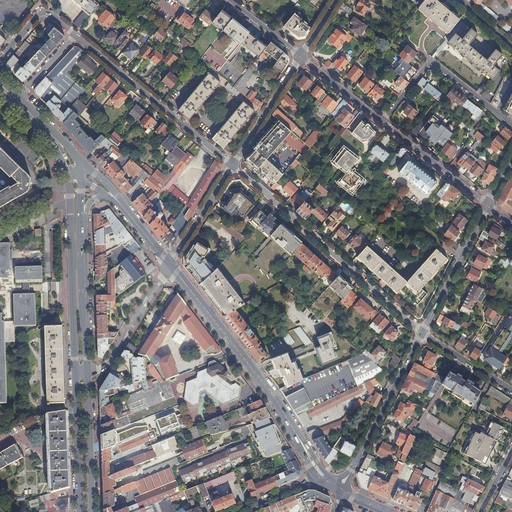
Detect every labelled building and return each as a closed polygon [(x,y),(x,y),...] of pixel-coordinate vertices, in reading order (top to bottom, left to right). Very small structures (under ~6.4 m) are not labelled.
[(71,0),(85,11),(90,15),(99,4),(94,0),(71,0)] [(363,0),(362,0),(359,5),(360,5),(358,10),(357,10),(364,14),(370,5),(363,0)] [(447,34),(458,20),(434,0),(423,0),(418,7),(417,8),(447,34)] [(511,0),(472,0),(473,3),(495,22),(499,18),(494,14),(493,16),(480,6),(482,0),(506,0),(511,5),(511,35),(511,36),(511,35),(511,0)] [(343,4),(341,8),(350,14),(352,11),(352,9),(343,4)] [(216,18),(205,10),(199,17),(210,26),(212,22),(216,18)] [(79,28),(90,15),(85,11),(74,24),(79,28)] [(118,20),(106,11),(98,20),(99,20),(97,23),(108,32),(118,20)] [(144,13),(141,11),(136,18),(138,20),(141,16),(144,13)] [(221,11),(216,18),(212,22),(222,30),(221,32),(222,32),(223,31),(232,20),(221,11)] [(305,38),(311,27),(296,15),(297,13),(296,12),(287,24),(284,27),(299,38),(305,38)] [(150,18),(144,13),(141,16),(148,21),(150,18)] [(183,15),(180,13),(176,19),(179,21),(178,22),(180,23),(181,23),(183,24),(189,17),(185,13),(183,15)] [(193,20),(189,17),(183,24),(189,30),(192,26),(190,24),(193,20)] [(368,26),(355,17),(352,21),(356,23),(355,25),(352,30),(361,36),(368,26)] [(223,31),(225,32),(226,31),(231,35),(230,36),(233,39),(234,38),(241,43),(249,34),(232,20),(223,31)] [(283,21),(278,28),(281,31),(284,27),(287,24),(283,21)] [(43,31),(48,34),(54,27),(50,23),(43,31)] [(161,27),(160,26),(157,30),(158,31),(156,33),(154,36),(162,42),(169,33),(167,32),(166,33),(165,33),(164,33),(163,33),(163,32),(163,31),(160,29),(161,27)] [(65,36),(54,27),(48,34),(51,38),(50,39),(57,46),(65,37),(65,36)] [(493,79),(501,70),(494,64),(502,54),(496,49),(488,59),(469,43),(477,34),(471,29),(463,38),(457,33),(449,42),(493,79)] [(125,30),(114,44),(117,46),(116,47),(121,50),(128,41),(129,40),(127,38),(130,34),(125,30)] [(353,37),(347,32),(344,36),(337,30),(329,40),(339,48),(342,43),(345,40),(349,42),(353,37)] [(118,37),(112,31),(105,39),(112,45),(118,37)] [(130,38),(133,40),(138,34),(135,32),(130,38)] [(266,48),(249,34),(241,43),(259,57),(264,50),(266,48)] [(185,38),(181,43),(189,51),(193,46),(185,38)] [(46,43),(42,48),(40,50),(47,57),(52,51),(57,46),(50,39),(48,41),(46,43)] [(31,46),(25,41),(23,45),(18,50),(23,55),(31,46)] [(123,53),(132,60),(140,50),(131,42),(123,53)] [(176,45),(185,53),(188,50),(180,44),(180,43),(179,42),(176,45)] [(266,48),(264,50),(268,53),(277,61),(273,67),(282,73),(289,62),(288,56),(271,42),(266,48)] [(142,50),(139,53),(146,59),(150,55),(151,55),(154,51),(147,45),(144,48),(143,47),(141,49),(142,50)] [(36,94),(41,98),(47,89),(51,93),(67,73),(73,66),(85,52),(78,47),(74,47),(46,78),(36,88),(36,94)] [(394,51),(389,47),(380,59),(391,68),(392,69),(394,66),(387,60),(394,51)] [(411,65),(419,53),(411,47),(403,58),(406,61),(411,65)] [(9,68),(17,76),(23,69),(17,63),(19,61),(20,62),(25,57),(23,55),(18,50),(11,58),(8,62),(7,63),(7,64),(7,65),(7,66),(9,68)] [(40,50),(38,52),(36,54),(29,61),(36,68),(41,63),(47,57),(40,50)] [(149,57),(157,63),(163,56),(155,50),(154,51),(151,55),(149,57)] [(266,55),(268,53),(264,50),(259,57),(250,68),(254,72),(267,57),(266,55)] [(170,52),(163,60),(171,66),(179,57),(176,55),(175,56),(170,52)] [(126,66),(131,61),(123,53),(118,58),(126,66)] [(329,68),(332,71),(335,66),(342,71),(348,62),(345,60),(346,59),(345,58),(344,57),(343,57),(339,55),(332,64),(329,68)] [(78,65),(85,71),(92,63),(84,57),(78,65)] [(237,59),(233,67),(242,71),(246,64),(237,59)] [(29,61),(28,63),(26,65),(23,69),(17,76),(18,77),(23,81),(24,81),(29,76),(36,68),(29,61)] [(398,61),(392,68),(395,70),(401,64),(398,61)] [(407,75),(413,67),(411,65),(406,61),(400,69),(407,75)] [(98,68),(92,63),(85,71),(91,75),(94,72),(94,73),(98,68)] [(138,63),(131,72),(135,75),(142,66),(138,63)] [(354,65),(347,75),(355,81),(359,76),(360,77),(363,72),(354,65)] [(73,66),(67,73),(71,76),(76,69),(73,66)] [(254,72),(250,68),(233,87),(240,93),(260,109),(263,104),(261,103),(253,98),(257,95),(253,91),(252,92),(246,88),(245,84),(255,73),(254,72)] [(167,85),(172,89),(179,80),(169,72),(161,83),(163,85),(167,85)] [(178,111),(190,120),(221,83),(208,72),(207,73),(208,74),(178,111)] [(67,73),(51,93),(55,96),(61,101),(77,81),(71,76),(67,73)] [(104,87),(110,79),(103,73),(96,82),(99,85),(101,86),(99,89),(97,88),(94,92),(97,95),(104,87)] [(306,90),(309,91),(315,84),(304,76),(298,84),(306,90)] [(404,90),(409,83),(401,76),(395,84),(404,90)] [(493,106),(497,109),(511,81),(505,76),(491,104),(493,106)] [(381,80),(390,88),(392,85),(383,77),(381,80)] [(354,89),(358,91),(360,88),(361,86),(370,93),(376,87),(374,85),(375,85),(366,78),(360,85),(358,84),(354,89)] [(104,87),(111,94),(118,85),(110,79),(104,87)] [(86,89),(77,81),(61,101),(68,107),(69,108),(70,109),(77,100),(86,89)] [(265,81),(262,85),(270,92),(273,87),(265,81)] [(240,93),(233,87),(231,85),(229,82),(225,87),(237,97),(240,93)] [(436,98),(437,100),(442,93),(428,83),(424,89),(431,95),(436,98)] [(421,93),(424,89),(421,87),(417,84),(414,88),(421,93)] [(370,94),(371,95),(378,100),(385,92),(377,85),(376,87),(370,93),(370,94)] [(313,104),(317,106),(326,95),(324,92),(324,91),(317,86),(311,93),(317,98),(313,104)] [(453,88),(447,95),(455,101),(462,107),(463,105),(467,99),(453,88)] [(47,89),(41,98),(47,104),(49,101),(50,101),(55,96),(51,93),(47,89)] [(119,106),(127,97),(120,91),(112,100),(119,106)] [(396,100),(399,96),(393,91),(390,95),(396,100)] [(283,99),(288,103),(295,109),(298,106),(285,95),(283,99)] [(49,101),(47,104),(55,114),(64,123),(74,112),(70,109),(69,108),(64,114),(60,109),(61,107),(62,105),(61,104),(59,104),(60,103),(62,104),(62,105),(67,109),(68,107),(61,101),(55,96),(50,101),(49,101)] [(141,99),(137,96),(132,102),(136,106),(137,105),(141,99)] [(317,107),(330,116),(332,114),(343,99),(340,97),(337,102),(337,103),(328,96),(322,105),(320,103),(317,107)] [(343,99),(332,114),(333,114),(333,115),(336,117),(337,118),(336,119),(347,128),(360,112),(357,110),(356,111),(355,111),(353,114),(353,115),(352,116),(342,108),(347,102),(343,99)] [(482,111),(467,99),(463,105),(478,117),(482,111)] [(77,100),(70,109),(74,112),(79,116),(84,111),(87,108),(77,100)] [(255,111),(243,101),(213,139),(224,148),(255,111)] [(130,113),(138,120),(145,112),(137,105),(136,106),(130,113)] [(418,112),(410,105),(404,113),(412,119),(418,112)] [(277,109),(273,115),(279,120),(291,131),(300,139),(304,134),(277,109)] [(84,111),(79,116),(89,124),(93,119),(84,111)] [(74,112),(64,123),(73,134),(91,153),(101,142),(106,138),(101,134),(93,142),(76,123),(77,121),(76,120),(79,116),(74,112)] [(147,115),(141,123),(152,132),(159,124),(147,115)] [(96,116),(93,119),(89,124),(92,126),(99,118),(96,116)] [(471,126),(473,128),(480,120),(477,117),(471,126)] [(291,131),(279,120),(254,148),(256,151),(254,154),(253,154),(246,162),(269,183),(271,181),(274,184),(276,182),(283,174),(266,158),(291,131)] [(155,131),(162,137),(164,135),(165,137),(168,133),(164,130),(167,126),(163,122),(155,131)] [(365,125),(361,122),(352,133),(358,138),(359,137),(363,140),(368,139),(371,136),(372,136),(376,132),(369,127),(370,126),(370,124),(369,124),(368,123),(366,124),(365,125)] [(501,133),(508,139),(511,135),(511,132),(503,125),(501,128),(503,130),(501,133)] [(440,135),(429,126),(421,135),(433,144),(440,135)] [(316,128),(305,143),(310,148),(322,133),(319,130),(316,128)] [(469,134),(473,137),(474,136),(477,131),(473,128),(469,134)] [(472,148),(474,150),(484,137),(477,131),(474,136),(479,139),(476,143),(475,143),(472,148)] [(293,134),(286,140),(298,155),(305,149),(293,134)] [(167,150),(171,153),(176,147),(179,143),(169,135),(161,145),(167,150)] [(506,143),(498,136),(493,142),(500,148),(506,143)] [(123,153),(106,138),(101,142),(107,147),(95,157),(105,169),(113,161),(114,161),(112,158),(111,158),(110,156),(106,160),(102,155),(109,149),(114,153),(118,157),(120,155),(123,153)] [(452,146),(448,142),(442,150),(452,158),(459,149),(453,145),(452,146)] [(389,154),(376,143),(370,151),(383,162),(389,154)] [(397,152),(396,154),(401,158),(407,150),(402,146),(399,150),(397,152)] [(0,166),(18,183),(0,191),(0,207),(29,191),(32,179),(0,147),(0,166)] [(176,167),(186,155),(176,147),(171,153),(168,157),(166,159),(176,167)] [(354,155),(344,148),(334,161),(344,169),(343,171),(346,173),(340,182),(353,192),(364,178),(359,174),(358,175),(354,172),(356,169),(355,167),(354,168),(352,165),(359,157),(355,153),(354,155)] [(109,149),(102,155),(106,160),(110,156),(112,155),(114,153),(109,149)] [(186,206),(194,213),(209,188),(221,170),(219,164),(216,161),(191,201),(172,185),(195,158),(188,152),(186,155),(176,167),(167,178),(161,185),(167,189),(172,194),(174,196),(186,206)] [(131,159),(123,153),(120,155),(122,157),(121,158),(124,160),(118,165),(113,161),(105,169),(108,173),(113,179),(131,159)] [(461,167),(462,165),(471,155),(468,153),(466,153),(465,155),(459,162),(459,163),(458,164),(461,167)] [(395,155),(388,163),(391,165),(397,157),(395,155)] [(462,165),(469,170),(471,167),(477,160),(471,155),(462,165)] [(477,160),(471,167),(473,168),(470,172),(475,175),(475,174),(477,176),(483,170),(482,169),(482,168),(483,169),(486,165),(478,158),(477,160)] [(143,184),(150,175),(142,169),(140,167),(131,159),(113,179),(121,190),(130,200),(143,184)] [(296,159),(291,165),(294,168),(299,162),(296,159)] [(437,182),(409,159),(399,172),(427,194),(437,182)] [(151,177),(155,173),(145,165),(142,169),(150,175),(151,177)] [(485,173),(494,177),(496,173),(495,172),(497,169),(490,165),(485,173)] [(151,177),(161,185),(167,178),(157,170),(155,173),(151,177)] [(490,181),(492,182),(494,177),(485,173),(483,172),(482,174),(484,175),(481,180),(489,184),(490,181)] [(511,174),(500,200),(501,206),(511,214),(511,200),(511,197),(511,174)] [(151,177),(150,175),(143,184),(144,185),(146,183),(151,188),(146,192),(148,195),(146,197),(143,194),(132,203),(136,207),(144,217),(151,209),(157,201),(153,199),(156,197),(158,199),(167,189),(161,185),(151,177)] [(283,189),(291,197),(298,189),(290,181),(283,189)] [(451,185),(447,181),(439,191),(443,194),(442,195),(443,196),(444,194),(451,185)] [(329,192),(320,184),(314,191),(316,192),(317,191),(324,197),(329,192)] [(451,185),(444,194),(445,195),(447,194),(453,199),(459,191),(451,185)] [(245,218),(259,203),(241,187),(234,188),(221,208),(232,216),(237,211),(245,218)] [(296,202),(301,206),(305,201),(307,198),(311,194),(307,190),(301,197),(297,193),(292,200),(295,203),(296,202)] [(151,209),(144,217),(146,221),(150,225),(166,205),(160,200),(156,205),(158,207),(158,209),(157,212),(155,212),(151,209)] [(301,206),(297,210),(301,214),(306,219),(311,212),(314,209),(305,201),(301,206)] [(355,209),(345,201),(340,207),(349,216),(355,209)] [(167,204),(166,205),(150,225),(156,232),(161,239),(166,234),(168,230),(169,229),(165,224),(165,223),(163,221),(162,221),(161,219),(161,217),(170,207),(167,204)] [(186,206),(179,215),(172,225),(179,232),(177,235),(179,237),(194,213),(186,206)] [(327,215),(317,206),(314,209),(311,212),(322,221),(327,215)] [(109,226),(110,226),(118,222),(113,215),(109,210),(104,211),(107,221),(109,226)] [(334,210),(328,217),(331,221),(329,224),(331,225),(329,228),(332,231),(346,216),(345,215),(345,214),(342,211),(341,212),(340,211),(338,213),(334,210)] [(94,224),(94,234),(109,226),(107,221),(104,211),(93,216),(94,224)] [(221,217),(213,211),(210,216),(218,221),(221,217)] [(271,235),(275,231),(279,227),(274,222),(275,220),(270,214),(267,217),(260,211),(252,220),(270,236),(271,235)] [(169,223),(172,225),(179,215),(177,212),(172,219),(171,218),(169,223)] [(460,229),(461,229),(464,226),(463,226),(468,220),(460,214),(452,223),(454,224),(460,229)] [(118,247),(121,245),(123,244),(131,254),(140,247),(130,237),(127,232),(118,222),(110,226),(113,232),(116,240),(118,245),(118,247)] [(246,239),(234,229),(227,222),(223,227),(242,243),(246,239)] [(291,233),(281,224),(279,227),(275,231),(285,240),(291,233)] [(458,231),(460,229),(454,224),(452,226),(451,226),(445,234),(452,240),(459,232),(458,231)] [(488,234),(483,230),(481,234),(487,238),(489,235),(496,239),(502,229),(498,226),(498,225),(495,224),(493,227),(493,226),(488,234)] [(349,232),(342,225),(336,232),(343,239),(349,232)] [(94,245),(95,259),(106,254),(111,251),(109,249),(105,251),(105,236),(113,232),(110,226),(109,226),(94,234),(94,245)] [(166,234),(161,239),(168,247),(173,247),(177,240),(168,230),(166,234)] [(302,243),(291,233),(285,240),(275,231),(271,235),(292,255),(294,253),(302,243)] [(481,234),(480,238),(485,242),(482,249),(493,255),(495,251),(493,249),(495,244),(487,238),(481,234)] [(359,237),(356,235),(348,243),(348,245),(349,246),(351,246),(360,254),(367,246),(369,244),(360,236),(359,237)] [(495,244),(502,249),(505,245),(498,240),(495,244)] [(199,285),(214,270),(206,262),(205,262),(204,262),(203,262),(202,263),(200,261),(208,249),(197,242),(190,253),(187,251),(183,258),(184,266),(199,285)] [(449,245),(456,250),(458,246),(456,245),(453,242),(451,242),(449,245)] [(10,270),(9,243),(0,243),(0,275),(1,275),(1,278),(8,278),(8,270),(10,270)] [(330,268),(302,243),(294,253),(322,278),(330,268)] [(407,281),(367,246),(360,254),(358,257),(368,266),(367,266),(387,284),(388,284),(392,288),(397,293),(400,290),(405,294),(405,293),(413,300),(413,301),(417,305),(428,294),(421,288),(429,279),(430,279),(439,269),(438,268),(443,264),(448,259),(437,248),(407,281)] [(98,282),(108,274),(115,269),(115,268),(113,266),(108,270),(107,270),(104,270),(104,268),(106,268),(107,268),(107,261),(106,261),(106,254),(95,259),(95,262),(95,271),(96,280),(96,284),(98,282)] [(486,269),(492,259),(488,257),(487,259),(479,255),(473,266),(476,267),(482,270),(483,271),(484,268),(486,269)] [(146,275),(138,266),(131,256),(119,266),(126,275),(134,284),(146,275)] [(506,268),(509,263),(511,261),(509,259),(508,258),(505,262),(501,259),(498,263),(506,268)] [(476,282),(482,270),(476,267),(474,270),(472,268),(467,277),(476,282)] [(42,268),(15,269),(16,282),(42,281),(42,268)] [(223,316),(235,309),(245,303),(217,268),(214,270),(199,285),(212,301),(223,316)] [(335,273),(330,268),(322,278),(321,279),(323,281),(327,277),(333,282),(339,276),(343,271),(340,268),(335,273)] [(96,293),(96,303),(115,302),(115,298),(115,283),(115,269),(108,274),(109,299),(106,299),(106,297),(100,297),(100,288),(96,289),(96,293)] [(339,276),(333,282),(329,287),(343,299),(351,290),(353,288),(347,283),(348,282),(345,280),(344,281),(339,276)] [(475,300),(477,300),(483,288),(474,284),(468,294),(467,293),(466,295),(468,296),(475,300)] [(343,299),(329,287),(309,309),(324,320),(328,316),(341,301),(343,299)] [(351,290),(343,299),(341,301),(346,306),(348,308),(358,297),(355,294),(351,290)] [(129,344),(124,351),(129,353),(147,358),(151,364),(152,365),(152,364),(155,366),(157,366),(159,364),(160,364),(166,381),(168,380),(168,381),(179,376),(171,357),(162,360),(154,355),(166,337),(174,326),(173,325),(177,321),(185,332),(180,337),(189,349),(195,343),(203,356),(208,355),(209,355),(211,355),(213,355),(215,355),(218,354),(222,352),(186,305),(178,295),(163,319),(162,318),(155,330),(140,354),(135,353),(137,349),(129,344)] [(0,404),(8,405),(6,343),(16,343),(15,327),(37,327),(36,296),(14,296),(15,323),(3,324),(3,315),(0,315),(0,404)] [(468,314),(475,300),(468,296),(460,310),(468,314)] [(372,319),(378,312),(375,310),(361,298),(354,307),(367,319),(369,316),(372,319)] [(97,324),(98,339),(115,338),(118,333),(108,333),(107,309),(113,308),(117,328),(120,327),(119,321),(115,302),(96,303),(97,309),(97,324)] [(496,341),(511,316),(511,305),(504,316),(495,330),(490,337),(496,341)] [(495,315),(496,312),(489,307),(485,313),(493,318),(491,320),(495,323),(499,317),(495,315)] [(248,347),(258,343),(261,342),(235,309),(223,316),(236,332),(248,347)] [(389,322),(381,314),(374,322),(382,329),(389,322)] [(458,331),(461,325),(447,318),(440,314),(437,321),(442,324),(443,323),(452,328),(452,327),(458,331)] [(328,316),(324,320),(332,327),(336,322),(328,316)] [(391,326),(389,324),(386,327),(388,329),(384,334),(393,341),(396,337),(395,336),(399,332),(392,326),(391,326)] [(63,348),(62,328),(48,328),(48,326),(45,328),(47,377),(48,405),(48,406),(50,406),(50,405),(65,404),(64,379),(64,365),(63,348)] [(293,330),(305,346),(312,343),(300,327),(293,330)] [(272,331),(276,336),(281,335),(281,334),(276,328),(272,331)] [(286,332),(281,334),(281,335),(289,346),(294,343),(286,332)] [(317,348),(318,350),(319,353),(323,363),(337,358),(333,347),(337,345),(332,333),(318,339),(321,346),(317,348)] [(460,349),(461,350),(467,341),(464,339),(466,336),(463,334),(459,340),(455,346),(460,349)] [(511,336),(495,363),(501,367),(503,363),(507,357),(511,350),(511,336)] [(455,346),(459,340),(455,337),(451,343),(455,346)] [(115,338),(98,339),(98,358),(102,359),(115,338)] [(255,357),(259,363),(268,356),(258,343),(248,347),(255,357)] [(371,354),(366,350),(363,353),(375,364),(386,351),(379,345),(371,354)] [(477,359),(481,363),(488,352),(487,350),(489,347),(485,345),(483,349),(482,351),(477,359)] [(472,357),(477,359),(482,351),(476,347),(470,356),(472,357)] [(318,350),(291,360),(292,363),(294,362),(295,362),(319,353),(318,350)] [(133,384),(138,383),(141,382),(146,381),(144,358),(139,358),(139,357),(133,356),(132,355),(130,355),(129,353),(124,351),(120,357),(124,360),(131,359),(133,384)] [(421,367),(430,371),(432,367),(433,367),(438,357),(429,352),(421,367)] [(285,374),(290,384),(307,377),(307,376),(305,376),(300,368),(298,369),(295,362),(294,362),(292,363),(291,360),(287,353),(271,359),(276,369),(279,368),(282,376),(285,374)] [(381,375),(384,371),(375,364),(363,353),(362,354),(347,360),(359,386),(369,380),(381,375)] [(396,367),(401,358),(394,353),(393,356),(394,356),(390,364),(396,367)] [(226,383),(227,381),(228,372),(214,362),(209,364),(208,369),(198,374),(197,379),(186,383),(184,400),(193,407),(198,405),(200,396),(200,394),(205,392),(207,393),(223,405),(239,398),(241,388),(236,384),(233,386),(231,386),(226,383)] [(421,367),(415,363),(411,370),(406,380),(426,390),(429,385),(414,377),(417,371),(432,379),(435,374),(430,371),(421,367)] [(152,365),(151,364),(148,366),(149,370),(152,375),(149,377),(150,380),(160,377),(152,365)] [(100,390),(99,392),(106,392),(117,389),(122,387),(122,385),(126,384),(126,379),(112,371),(100,390)] [(442,385),(446,379),(435,374),(432,379),(417,371),(414,377),(429,385),(426,390),(433,394),(436,395),(442,385)] [(453,374),(450,372),(446,379),(442,385),(445,387),(453,374)] [(453,374),(445,387),(453,392),(452,394),(452,395),(454,392),(472,404),(471,406),(473,404),(474,405),(481,392),(479,390),(479,389),(479,388),(478,390),(473,386),(474,385),(475,383),(475,382),(474,384),(468,381),(469,379),(467,381),(466,383),(461,379),(462,378),(462,377),(461,379),(457,376),(458,374),(457,375),(456,376),(454,374),(455,373),(454,373),(453,374)] [(100,418),(101,427),(127,416),(146,409),(148,408),(175,397),(168,381),(168,380),(166,381),(164,382),(154,386),(144,390),(126,397),(131,411),(117,417),(113,405),(111,405),(110,404),(102,407),(103,409),(100,410),(100,418)] [(424,394),(426,390),(406,380),(403,386),(402,389),(412,395),(415,389),(424,394)] [(141,382),(144,390),(154,386),(152,382),(147,384),(146,381),(141,382)] [(133,384),(122,387),(124,391),(128,390),(129,393),(130,393),(130,391),(135,390),(135,388),(137,388),(136,385),(138,384),(138,383),(133,384)] [(511,399),(491,387),(487,394),(509,405),(511,406),(511,399)] [(100,408),(102,407),(110,404),(109,401),(108,397),(115,395),(115,394),(118,394),(117,389),(106,392),(99,392),(100,408)] [(452,395),(471,406),(472,404),(454,392),(452,395)] [(360,409),(365,401),(360,397),(354,405),(360,409)] [(266,408),(260,401),(250,405),(253,413),(266,408)] [(412,415),(417,405),(409,401),(407,406),(402,403),(398,410),(407,415),(411,417),(412,415)] [(248,408),(248,406),(238,410),(242,418),(247,416),(245,410),(248,408)] [(269,413),(266,408),(253,413),(250,415),(253,422),(252,423),(252,424),(253,423),(254,424),(261,422),(267,419),(271,417),(269,413)] [(407,415),(398,410),(394,418),(403,423),(407,415)] [(426,411),(424,413),(420,420),(415,428),(449,449),(459,432),(426,411)] [(50,453),(50,474),(51,494),(68,489),(68,480),(67,467),(67,458),(67,444),(65,412),(48,415),(50,453)] [(154,423),(160,436),(182,427),(177,413),(154,423)] [(101,436),(116,430),(130,425),(127,416),(101,427),(101,431),(101,436)] [(221,417),(207,423),(209,427),(208,427),(209,431),(210,431),(212,436),(227,432),(221,417)] [(272,419),(271,417),(267,419),(261,422),(254,424),(247,426),(249,428),(267,458),(281,452),(289,449),(285,442),(272,419)] [(420,420),(417,418),(411,428),(408,426),(406,430),(408,432),(411,433),(415,428),(420,420)] [(505,428),(493,422),(491,425),(490,425),(486,431),(487,433),(486,436),(474,430),(462,453),(486,465),(499,439),(500,438),(504,432),(503,431),(505,428)] [(134,428),(117,435),(119,445),(150,433),(147,426),(134,428)] [(116,430),(101,436),(102,451),(114,447),(119,445),(117,435),(116,430)] [(103,475),(103,480),(140,465),(179,449),(174,436),(162,441),(158,442),(157,439),(154,431),(150,433),(119,445),(114,447),(102,451),(102,458),(102,465),(109,463),(113,461),(114,461),(121,458),(122,456),(121,453),(150,441),(152,446),(155,451),(150,453),(114,468),(113,467),(109,467),(103,469),(103,475)] [(411,433),(408,432),(406,436),(401,434),(397,444),(400,445),(399,449),(400,449),(403,450),(409,438),(411,435),(411,433)] [(325,459),(332,449),(325,439),(324,435),(312,440),(319,451),(325,459)] [(422,440),(411,435),(409,438),(403,450),(402,454),(403,454),(401,460),(404,462),(410,448),(412,448),(413,445),(412,445),(413,441),(420,444),(422,440)] [(218,449),(212,436),(182,448),(187,461),(218,449)] [(248,442),(240,445),(244,456),(252,453),(248,442)] [(392,447),(383,443),(377,454),(386,458),(388,454),(390,455),(390,453),(392,454),(393,452),(390,451),(392,447)] [(237,459),(244,456),(240,445),(233,448),(237,459)] [(0,470),(0,471),(0,470),(15,462),(16,462),(22,459),(15,446),(8,449),(9,450),(0,454),(0,470)] [(447,454),(433,446),(430,453),(449,462),(452,456),(447,454)] [(231,461),(237,459),(233,448),(226,451),(231,461)] [(275,477),(279,487),(299,478),(301,474),(302,470),(295,457),(289,449),(281,452),(289,471),(275,477)] [(226,451),(219,454),(224,464),(231,461),(226,451)] [(217,467),(224,464),(219,454),(212,457),(217,467)] [(211,470),(217,467),(212,457),(206,459),(211,470)] [(146,478),(171,468),(180,464),(178,458),(144,472),(146,478)] [(369,468),(376,471),(379,465),(374,462),(366,458),(359,473),(365,476),(369,468)] [(203,473),(211,470),(206,459),(199,463),(203,473)] [(441,469),(427,461),(425,465),(422,473),(423,473),(423,474),(429,477),(428,479),(436,482),(436,480),(433,479),(436,473),(438,474),(441,469)] [(404,464),(398,462),(397,464),(389,484),(384,497),(389,499),(404,464)] [(399,491),(394,502),(401,504),(406,507),(411,496),(412,495),(410,494),(409,495),(407,494),(407,493),(406,493),(405,494),(404,493),(406,489),(413,492),(422,473),(425,465),(419,462),(409,485),(403,482),(402,485),(399,491)] [(197,476),(203,473),(199,463),(192,465),(197,476)] [(103,487),(104,495),(114,491),(113,487),(116,486),(115,481),(136,472),(135,469),(139,468),(138,467),(140,466),(140,465),(103,480),(103,487)] [(186,468),(190,479),(197,477),(197,476),(192,465),(186,468)] [(104,511),(136,511),(144,509),(170,498),(181,494),(180,491),(177,484),(171,468),(146,478),(121,488),(122,491),(123,493),(137,488),(140,496),(137,497),(137,498),(135,499),(138,505),(128,508),(127,507),(126,507),(124,508),(125,510),(118,511),(113,511),(112,508),(104,511)] [(190,479),(186,468),(179,471),(183,482),(190,479)] [(373,480),(374,476),(376,471),(369,468),(365,476),(373,480)] [(209,496),(216,511),(232,506),(238,503),(237,501),(235,502),(232,495),(224,498),(221,499),(220,497),(214,500),(208,487),(213,485),(214,488),(236,479),(233,472),(204,484),(209,496)] [(362,487),(368,490),(373,480),(365,476),(359,473),(359,472),(358,475),(362,487)] [(376,494),(384,497),(389,484),(381,480),(381,479),(374,476),(373,480),(368,490),(376,494)] [(254,486),(258,495),(269,491),(279,487),(275,477),(254,486)] [(482,493),(485,488),(464,477),(462,482),(467,485),(479,491),(482,493)] [(433,482),(428,480),(426,482),(427,482),(423,491),(429,493),(431,489),(430,488),(433,482)] [(501,490),(494,502),(507,508),(511,510),(511,483),(510,482),(506,480),(501,490)] [(249,490),(252,498),(258,495),(254,486),(253,483),(252,481),(247,483),(250,490),(249,490)] [(479,491),(467,485),(463,492),(441,481),(437,491),(444,495),(468,507),(475,494),(476,495),(479,491)] [(191,507),(192,511),(201,511),(200,508),(195,510),(194,506),(195,506),(192,498),(191,498),(189,496),(200,491),(204,499),(209,496),(204,484),(184,492),(186,496),(191,507)] [(104,502),(104,511),(112,508),(125,502),(123,499),(117,501),(117,499),(116,498),(115,499),(115,494),(122,491),(121,488),(114,491),(104,495),(104,502)] [(68,493),(68,489),(51,494),(45,496),(47,501),(58,498),(57,494),(68,493)] [(308,491),(295,496),(298,505),(300,511),(301,511),(305,510),(306,509),(307,508),(304,503),(308,501),(317,501),(331,506),(332,503),(330,498),(314,491),(308,491)] [(436,511),(444,495),(437,491),(427,511),(436,511)] [(172,502),(186,496),(184,492),(181,494),(170,498),(172,502)] [(416,511),(417,511),(423,511),(427,505),(421,502),(422,500),(418,499),(420,497),(421,494),(417,492),(415,497),(411,496),(406,507),(416,511)] [(472,511),(474,510),(468,507),(444,495),(436,511),(472,511)] [(286,500),(284,501),(287,510),(298,505),(295,496),(292,497),(286,500)] [(66,509),(69,509),(69,500),(69,497),(65,498),(66,498),(55,500),(58,511),(66,509)] [(175,511),(172,502),(170,498),(144,509),(145,511),(175,511)] [(270,511),(281,511),(284,511),(288,511),(287,510),(284,501),(277,504),(269,507),(270,511)] [(328,511),(331,506),(317,501),(314,506),(313,506),(311,510),(314,511),(315,507),(319,509),(317,511),(309,511),(305,510),(301,511),(328,511)]
